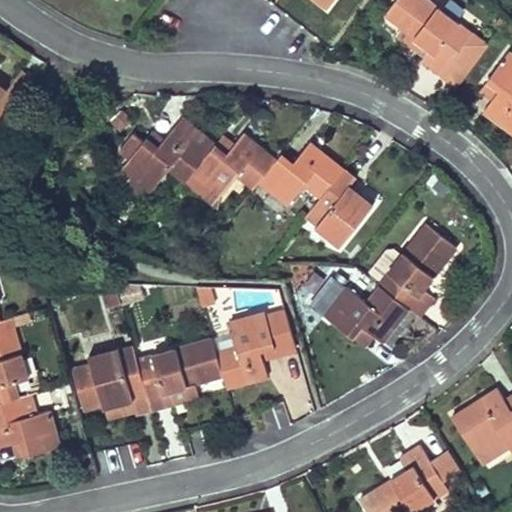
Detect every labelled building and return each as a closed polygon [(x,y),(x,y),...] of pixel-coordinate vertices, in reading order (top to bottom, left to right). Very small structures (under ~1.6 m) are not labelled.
[(422,59),(441,74),(472,32),(429,0),(395,0),(384,14),(402,28),(430,48),(424,56),(422,59)] [(511,21),(508,19),(502,27),(508,32),(510,29),(511,30),(511,21)] [(402,28),(396,35),(424,56),(430,48),(402,28)] [(489,44),(472,32),(441,74),(457,86),(489,44)] [(483,111),(511,131),(511,52),(509,50),(490,76),(502,85),(493,98),(483,111)] [(8,88),(7,89),(19,98),(32,80),(21,72),(8,88)] [(502,85),(490,76),(481,89),(493,98),(502,85)] [(8,88),(0,81),(0,122),(19,98),(7,89),(8,88)] [(124,165),(153,188),(169,168),(186,181),(193,171),(212,146),(215,143),(182,116),(164,139),(155,150),(143,140),(124,165)] [(164,139),(152,129),(143,140),(155,150),(164,139)] [(224,156),(212,146),(193,171),(222,194),(238,174),(254,187),(259,181),(277,158),(243,131),(234,143),(224,156)] [(224,156),(234,143),(223,134),(215,143),(212,146),(224,156)] [(291,165),(279,156),(277,158),(259,181),(289,204),(305,183),(321,196),(344,167),(310,141),(294,161),(291,165)] [(291,165),(294,161),(282,152),(279,156),(291,165)] [(120,171),(129,178),(125,183),(148,201),(149,194),(151,191),(153,188),(124,165),(120,171)] [(356,177),(344,167),(321,196),(305,215),(341,244),(370,207),(347,189),(351,184),(356,177)] [(222,194),(193,171),(186,181),(219,207),(222,194)] [(370,207),(374,203),(351,184),(347,189),(370,207)] [(409,307),(420,316),(435,296),(424,288),(457,245),(427,222),(379,283),(380,284),(409,307)] [(103,287),(108,306),(121,303),(117,288),(115,284),(103,287)] [(409,307),(380,284),(367,301),(346,285),(323,314),(349,333),(358,322),(369,330),(382,341),(409,307)] [(117,288),(121,303),(131,300),(127,285),(117,288)] [(214,302),(210,288),(199,292),(203,305),(214,302)] [(223,373),(227,387),(268,375),(263,356),(259,345),(273,341),(276,352),(297,347),(286,308),(266,313),(265,310),(230,320),(237,345),(217,351),(223,373)] [(0,400),(14,396),(10,381),(16,379),(29,375),(12,315),(0,319),(0,318),(0,400)] [(349,333),(360,342),(369,330),(358,322),(349,333)] [(142,357),(148,376),(143,378),(147,394),(151,405),(152,409),(175,402),(171,388),(194,382),(223,373),(217,351),(212,337),(142,357)] [(273,341),(259,345),(263,356),(276,352),(273,341)] [(74,370),(85,409),(102,404),(102,403),(131,394),(132,399),(147,394),(143,378),(137,359),(133,345),(89,357),(91,365),(74,370)] [(143,378),(148,376),(142,357),(137,359),(143,378)] [(16,379),(10,381),(14,396),(19,395),(20,394),(16,379)] [(198,395),(194,382),(171,388),(175,402),(198,395)] [(511,409),(505,399),(497,386),(451,415),(471,447),(499,430),(509,445),(511,450),(511,409)] [(151,405),(147,394),(132,399),(131,394),(102,403),(102,404),(106,418),(151,405)] [(20,399),(19,395),(14,396),(0,400),(0,444),(14,441),(26,438),(30,452),(60,443),(50,408),(37,411),(25,415),(20,399)] [(32,396),(20,399),(25,415),(37,411),(32,396)] [(509,445),(499,430),(471,447),(481,463),(509,445)] [(30,452),(26,438),(14,441),(18,455),(30,452)] [(410,511),(449,488),(444,480),(431,459),(421,443),(400,456),(407,468),(360,498),(368,511),(410,511)] [(448,448),(431,459),(444,480),(461,469),(448,448)]
